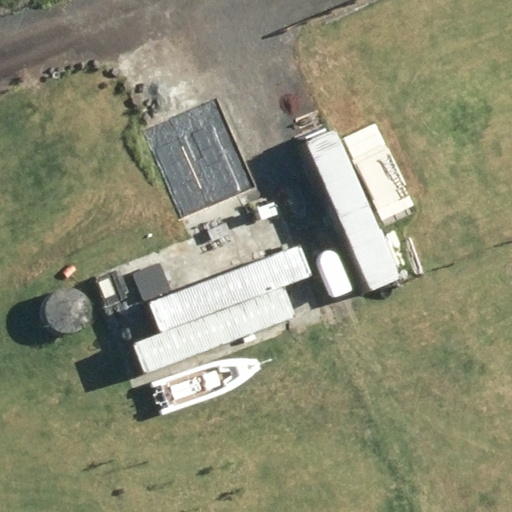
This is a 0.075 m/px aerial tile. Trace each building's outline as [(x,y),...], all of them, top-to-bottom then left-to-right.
[(401,0),(416,33),(493,0),(401,0)] [(0,236),(157,172),(121,83),(60,108),(48,78),(0,98),(0,236)] [(220,122),(154,148),(189,238),(88,277),(134,396),(327,321),(361,308),(334,238),(300,251),(281,202),(255,212),(220,122)] [(89,331),(71,284),(32,299),(50,346),(89,331)] [(234,365),(158,393),(169,424),(245,396),(234,365)]
